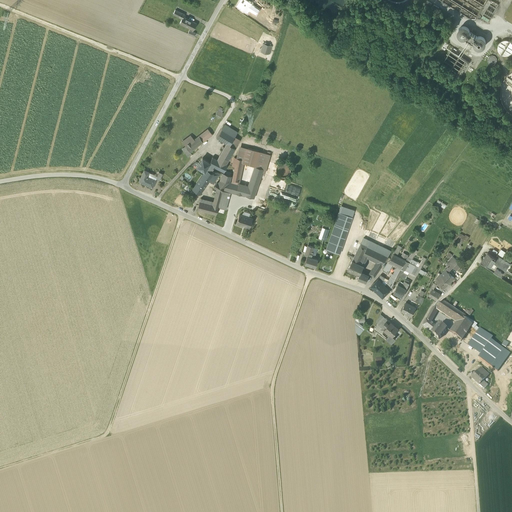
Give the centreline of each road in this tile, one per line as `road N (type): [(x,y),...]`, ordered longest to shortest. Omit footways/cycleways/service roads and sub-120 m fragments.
road 1 (track): [(181,214),(106,434),(0,468)]
road 2 (residential): [(415,333),(367,294),(122,188)]
road 3 (track): [(309,273),(271,386),(281,511)]
road 4 (unclassified): [(223,0),(122,188)]
road 5 (track): [(0,4),(181,76)]
road 6 (residential): [(511,422),(415,333)]
road 7 (track): [(478,511),(469,384)]
road 8 (residential): [(122,188),(55,174),(0,181)]
